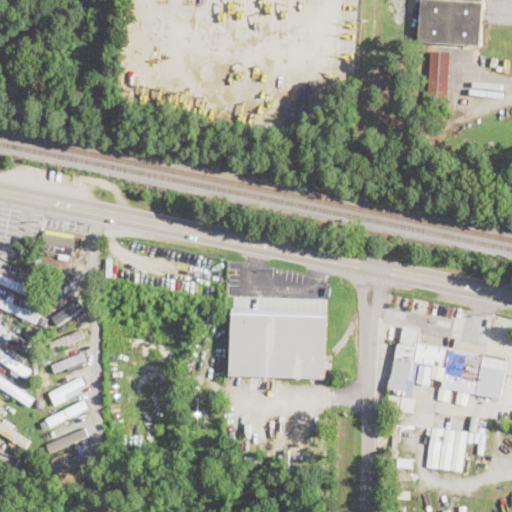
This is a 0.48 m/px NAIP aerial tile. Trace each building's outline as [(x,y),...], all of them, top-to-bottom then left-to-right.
[(482,0),(480,46),(420,42),(422,0),(482,0)] [(447,107),(428,106),(431,51),(450,52),(447,107)] [(74,251),(62,249),(61,252),(58,252),(58,254),(46,252),(46,249),(41,249),(44,230),(76,235),(74,251)] [(58,257),(57,264),(46,262),(44,270),(38,269),(39,261),(33,260),(34,253),(58,257)] [(36,265),(35,272),(28,271),(29,263),(36,265)] [(0,270),(26,285),(23,292),(0,279),(0,270)] [(0,298),(26,313),(23,319),(0,306),(0,298)] [(84,307),(79,299),(53,315),(57,323),(84,307)] [(325,378),(231,376),(233,309),(326,311),(325,378)] [(48,318),(45,326),(38,323),(41,315),(48,318)] [(0,320),(25,337),(20,346),(0,332),(0,320)] [(61,346),(58,340),(83,325),(86,331),(61,346)] [(34,330),(29,337),(24,333),(28,326),(34,330)] [(417,342),(508,360),(501,398),(430,384),(434,366),(431,365),(425,395),(422,394),(422,396),(390,388),(399,343),(401,344),(405,326),(420,329),(417,342)] [(37,368),(31,378),(0,358),(0,352),(3,348),(37,368)] [(87,355),(68,371),(64,366),(83,351),(87,355)] [(50,362),(44,364),(42,358),(48,356),(50,362)] [(88,380),(66,399),(61,394),(83,374),(88,380)] [(26,405),(0,385),(0,376),(1,375),(32,398),(26,405)] [(407,394),(405,405),(392,403),(394,391),(407,394)] [(456,403),(468,404),(469,392),(458,391),(456,403)] [(60,425),(59,425),(55,418),(82,400),(86,407),(60,425)] [(51,412),(48,406),(54,403),(58,409),(51,412)] [(479,416),(476,432),(469,431),(471,415),(479,416)] [(486,421),(484,434),(477,432),(479,420),(486,421)] [(0,423),(9,429),(11,426),(19,431),(17,435),(28,442),(23,450),(0,436),(0,423)] [(59,450),(55,445),(84,425),(88,430),(59,450)] [(462,471),(467,431),(432,426),(426,466),(462,471)] [(0,444),(1,445),(0,447),(0,449),(19,457),(15,466),(0,459),(0,444)] [(60,465),(57,461),(83,448),(86,453),(60,465)] [(30,463),(25,461),(30,452),(35,455),(30,463)] [(49,469),(51,469),(51,474),(42,474),(42,470),(40,470),(40,459),(49,459),(49,469)] [(86,474),(89,480),(80,484),(77,478),(70,481),(67,475),(88,465),(91,471),(86,474)]
